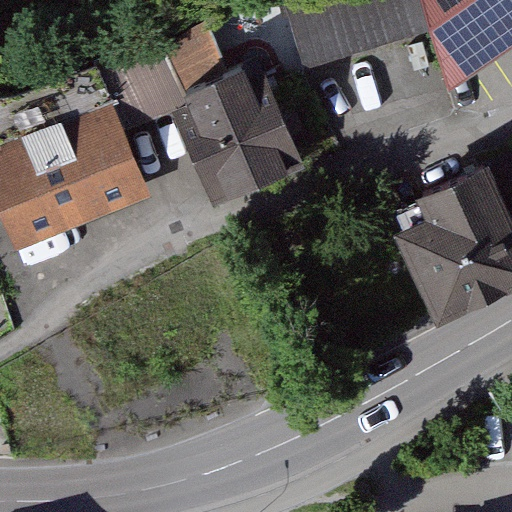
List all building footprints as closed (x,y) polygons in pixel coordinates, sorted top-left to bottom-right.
[(430,0),(295,0),(314,61),(437,23),(430,0)] [(511,0),(435,0),(454,64),(511,25),(511,0)] [(0,89),(0,157),(29,230),(146,185),(94,52),(0,89)] [(186,104),(223,191),(310,155),(274,68),(257,75),(251,61),(197,83),(203,97),(186,104)] [(511,160),(484,173),(393,215),(440,317),(511,284),(511,234),(506,221),(511,218),(511,160)]
